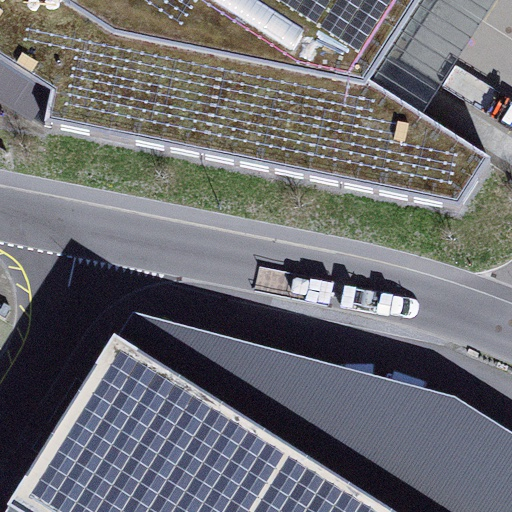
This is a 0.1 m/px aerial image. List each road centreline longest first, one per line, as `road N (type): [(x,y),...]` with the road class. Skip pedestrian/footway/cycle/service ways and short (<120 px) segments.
road 1 (residential): [(82,229),(420,299),(511,329)]
road 2 (residential): [(82,229),(65,309),(0,418)]
